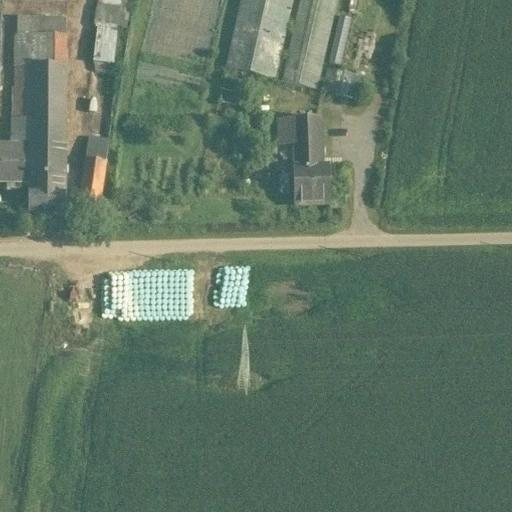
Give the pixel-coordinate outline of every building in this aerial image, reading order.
[(240,0),(224,73),(276,84),(294,0),(240,0)] [(299,0),(281,85),(317,94),(338,0),(299,0)] [(342,66),(347,21),(336,19),(331,65),(342,66)] [(63,27),(18,26),(18,37),(64,39),(63,27)] [(113,65),(114,34),(96,33),(95,64),(113,65)] [(0,185),(28,186),(66,187),(66,39),(64,39),(18,37),(15,37),(14,121),(12,121),(11,146),(0,145),(0,185)] [(363,80),(327,72),(321,95),(357,103),(359,94),(364,95),(365,89),(361,88),(363,80)] [(321,121),(292,123),(293,148),(294,172),(293,172),(294,209),(330,208),(329,171),(323,171),(321,121)] [(292,123),(277,123),(278,149),(293,148),(292,123)] [(109,144),(88,142),(85,163),(106,165),(109,144)] [(106,165),(85,163),(78,211),(81,212),(99,213),(106,165)] [(66,187),(28,186),(28,216),(65,217),(66,187)] [(99,213),(81,212),(79,223),(97,225),(99,213)]
